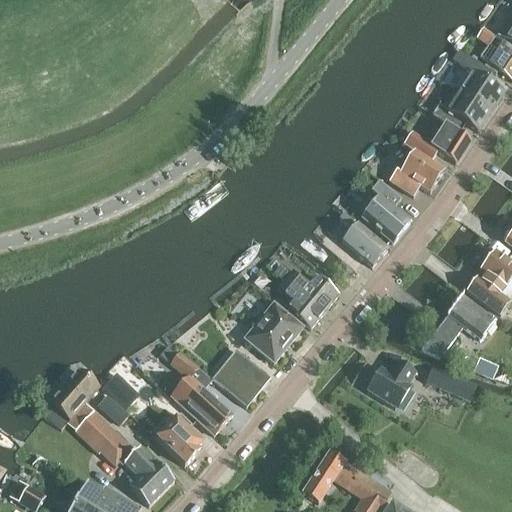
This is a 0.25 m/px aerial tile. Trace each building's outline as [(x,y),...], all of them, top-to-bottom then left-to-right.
[(503,42),(511,48),(511,19),(507,27),(511,30),(503,42)] [(483,32),(482,32),(476,41),(486,47),(477,61),(511,84),(511,82),(511,53),(502,46),(501,47),(493,41),(494,40),(483,32)] [(458,53),(452,63),(472,75),(459,95),(490,116),(502,96),(490,88),(496,79),(458,53)] [(438,108),(432,117),(431,118),(443,127),(459,137),(465,127),(477,135),(490,116),(459,95),(446,114),(438,108)] [(454,167),(469,144),(470,143),(459,137),(443,127),(431,147),(411,134),(403,145),(430,164),(436,155),(454,167)] [(443,174),(414,154),(399,176),(395,173),(388,185),(412,201),(420,190),(429,197),(443,174)] [(359,219),(392,247),(410,226),(392,211),(400,201),(378,184),(370,193),(376,198),(359,219)] [(338,221),(348,230),(353,224),(343,216),(338,221)] [(387,253),(385,252),(356,227),(341,246),(371,272),(387,253)] [(506,265),(494,256),(480,274),(486,279),(481,286),(476,283),(467,295),(491,314),(498,317),(511,300),(511,262),(510,260),(506,265)] [(281,268),(274,275),(273,277),(282,285),(285,288),(286,287),(322,317),(338,298),(335,296),(313,278),(306,288),(281,268)] [(285,313),(310,333),(322,317),(286,287),(285,288),(282,285),(275,293),(291,306),(285,313)] [(419,352),(438,362),(461,332),(480,346),(495,326),(461,300),(462,300),(461,299),(460,300),(454,301),(451,305),(451,311),(419,352)] [(277,300),(272,306),(282,314),(287,308),(277,300)] [(273,368),(302,331),(282,314),(272,306),(242,343),(273,368)] [(211,383),(246,411),(269,382),(235,354),(211,383)] [(179,358),(171,369),(189,383),(197,373),(179,358)] [(492,383),(498,370),(478,361),(473,374),(492,383)] [(395,412),(409,390),(406,389),(414,377),(398,367),(391,379),(380,372),(366,395),(395,412)] [(476,390),(432,370),(424,386),(469,406),(476,390)] [(66,425),(96,391),(92,388),(74,372),(44,406),(52,413),(66,425)] [(202,377),(197,373),(189,383),(172,401),(212,439),(232,418),(195,385),(202,377)] [(113,379),(103,390),(126,412),(136,401),(113,379)] [(127,418),(112,405),(105,413),(120,426),(127,418)] [(153,464),(140,451),(136,455),(83,407),(66,425),(65,427),(98,458),(99,456),(114,470),(117,468),(120,470),(123,467),(136,481),(128,490),(149,510),(173,484),(153,464)] [(155,442),(185,471),(197,457),(195,455),(201,449),(185,434),(189,430),(179,419),(175,423),(174,423),(172,425),(168,421),(164,425),(168,429),(155,442)] [(301,497),(318,509),(333,486),(360,503),(353,511),(381,511),(392,496),(389,494),(393,488),(364,468),(366,465),(356,459),(349,469),(328,456),(301,497)] [(133,511),(103,493),(100,496),(82,484),(65,511),(133,511)] [(37,511),(44,500),(19,485),(9,500),(28,511),(37,511)]
